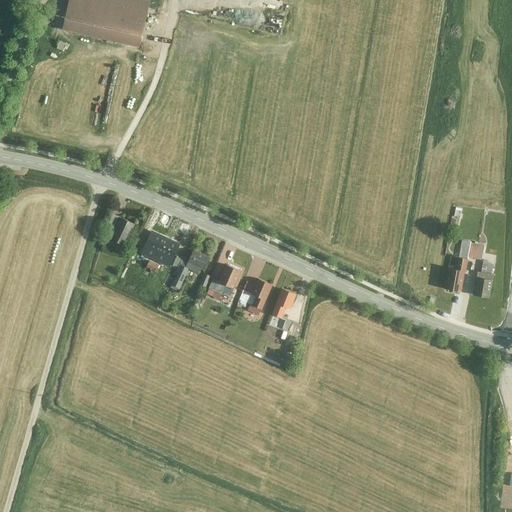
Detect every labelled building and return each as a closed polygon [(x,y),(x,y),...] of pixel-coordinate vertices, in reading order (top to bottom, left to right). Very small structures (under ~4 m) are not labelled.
[(73,0),(67,29),(143,46),(153,1),(149,0),(73,0)] [(54,17),(40,11),(36,22),(50,28),(54,17)] [(115,227),(120,215),(113,213),(108,224),(115,227)] [(124,246),(135,223),(122,217),(111,240),(117,243),(124,246)] [(152,232),(145,246),(172,259),(178,245),(152,232)] [(114,249),(117,243),(111,240),(109,239),(106,246),(114,249)] [(471,241),(468,256),(482,259),(485,244),(471,241)] [(186,267),(189,268),(199,273),(201,268),(205,269),(210,257),(193,249),(191,254),(186,267)] [(186,267),(191,254),(185,252),(183,257),(180,265),(181,265),(186,267)] [(180,265),(183,257),(177,255),(173,265),(180,267),(181,265),(180,265)] [(449,264),(445,288),(462,290),(467,257),(450,255),(449,264)] [(148,260),(145,267),(154,271),(157,264),(148,260)] [(234,288),(242,270),(228,263),(220,282),(234,288)] [(180,267),(172,286),(180,290),(189,268),(186,267),(181,265),(180,267)] [(477,269),(474,294),(490,297),(494,272),(477,269)] [(211,276),(204,273),(200,284),(207,287),(211,276)] [(219,279),(213,276),(209,286),(215,289),(219,279)] [(272,284),(257,278),(251,292),(251,293),(254,294),(250,304),(262,309),(272,284)] [(251,293),(251,292),(244,289),(240,299),(250,304),(254,294),(251,293)] [(286,307),(290,309),(295,294),(282,289),(276,304),(286,307)] [(286,307),(276,304),(273,314),(282,317),(286,307)] [(293,318),(286,316),(282,326),(289,329),(293,318)]
